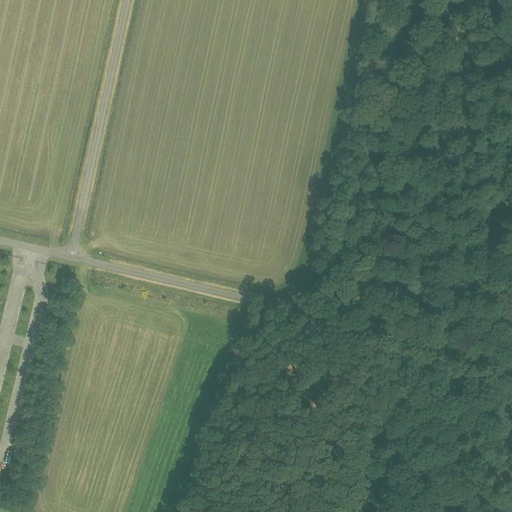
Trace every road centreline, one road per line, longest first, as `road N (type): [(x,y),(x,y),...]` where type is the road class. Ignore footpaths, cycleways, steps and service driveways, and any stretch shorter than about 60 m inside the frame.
road 1 (unclassified): [(511,361),(71,257)]
road 2 (unclassified): [(71,257),(126,0)]
